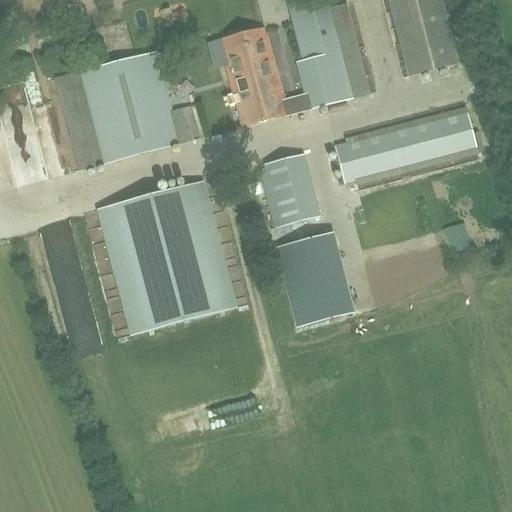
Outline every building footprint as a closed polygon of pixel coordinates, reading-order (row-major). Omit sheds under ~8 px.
[(393,0),(413,76),(451,66),(433,0),(393,0)] [(114,14),(121,38),(154,28),(146,3),(114,14)] [(347,6),(330,10),(300,18),(311,61),(296,65),(308,113),(370,97),(347,6)] [(288,117),(267,35),(265,36),(263,30),(222,41),(228,66),(226,66),(242,129),(288,117)] [(78,172),(102,166),(180,146),(194,142),(186,110),(172,114),(156,54),(55,80),(78,172)] [(346,141),(347,146),(335,149),(345,186),(477,152),(467,110),(346,141)] [(258,234),(281,228),(320,219),(304,156),(242,171),(258,234)] [(191,187),(114,207),(146,333),(224,313),(191,187)] [(450,230),(454,254),(475,250),(471,226),(450,230)]
